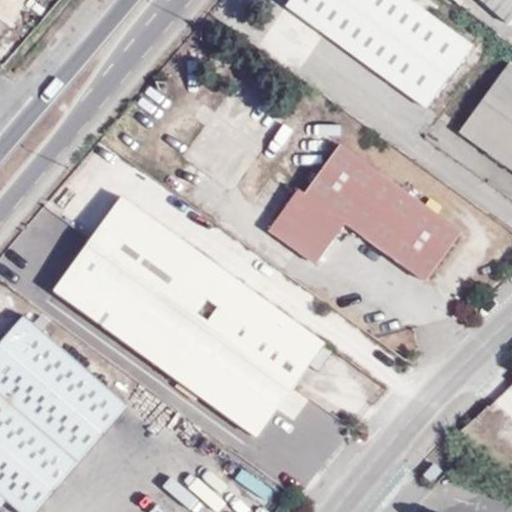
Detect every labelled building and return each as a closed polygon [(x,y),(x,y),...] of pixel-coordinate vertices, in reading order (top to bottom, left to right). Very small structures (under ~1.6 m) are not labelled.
[(427,107),(471,46),(428,15),(409,1),(407,0),(291,0),(287,6),(427,107)] [(435,7),(424,0),(409,0),(409,1),(428,15),(435,7)] [(511,0),(476,0),(506,27),(511,20),(511,0)] [(511,169),(511,77),(504,72),(461,132),(511,169)] [(304,194),(298,190),(293,197),(335,228),(340,231),(345,224),(424,281),(459,233),(339,145),(304,194)] [(269,230),(315,264),(340,231),(335,228),(293,197),(269,230)] [(257,439),(325,346),(123,198),(86,249),(58,288),(54,292),(257,439)] [(127,405),(25,316),(0,344),(0,379),(85,453),(127,405)] [(18,511),(34,511),(85,453),(0,379),(0,506),(5,501),(18,511)] [(433,465),(424,475),(432,482),(440,471),(433,465)]
